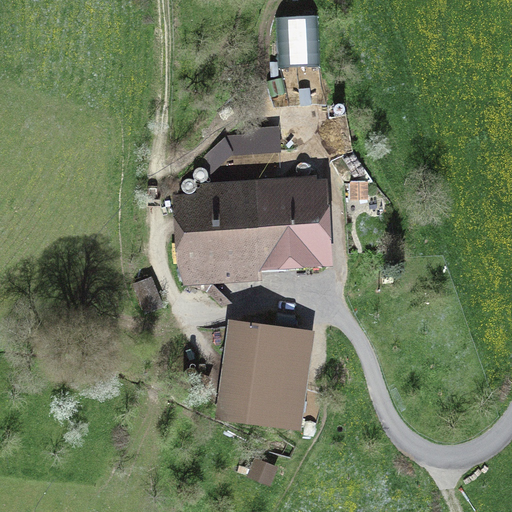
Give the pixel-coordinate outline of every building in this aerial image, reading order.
[(317,15),(276,17),(279,70),(320,68),(317,15)] [(321,255),(317,192),(178,201),(182,264),(321,255)] [(150,279),(134,285),(145,313),(161,307),(150,279)] [(236,325),(225,415),(284,423),(296,333),(236,325)] [(274,468),(256,460),(250,475),(268,483),(274,468)]
